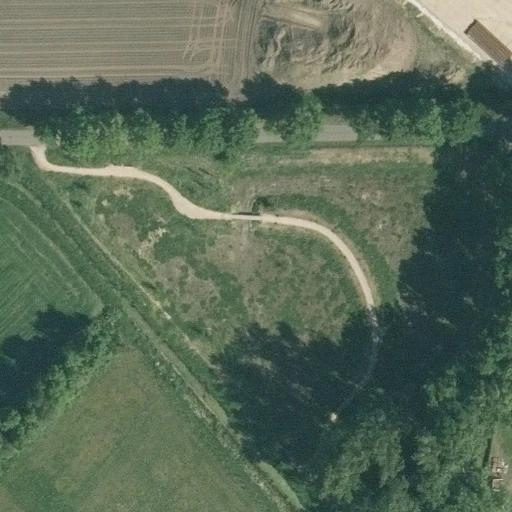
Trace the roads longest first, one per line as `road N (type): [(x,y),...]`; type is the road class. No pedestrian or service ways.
road 1 (unclassified): [(0,138),(511,123)]
road 2 (unclassified): [(454,511),(511,215)]
